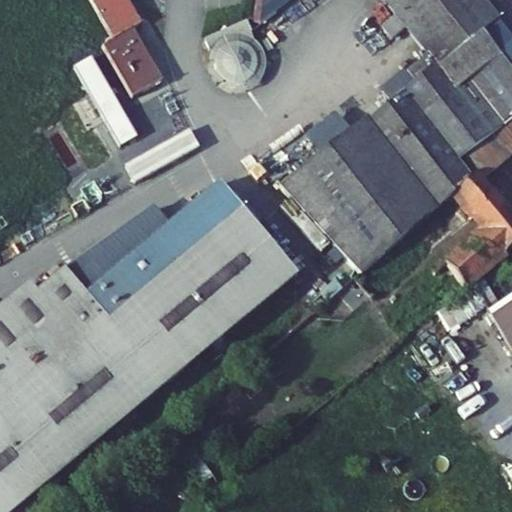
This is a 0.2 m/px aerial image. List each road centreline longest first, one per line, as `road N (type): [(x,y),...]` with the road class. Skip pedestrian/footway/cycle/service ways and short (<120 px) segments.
road 1 (unknown): [(235,130),(161,188),(0,280)]
road 2 (unknown): [(343,0),(235,130)]
road 3 (unknown): [(235,130),(200,65),(191,0)]
